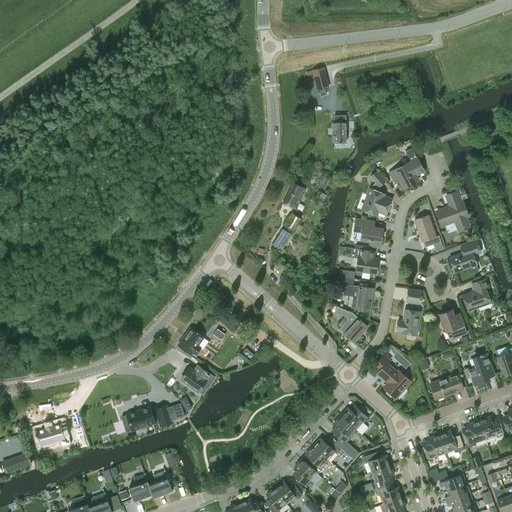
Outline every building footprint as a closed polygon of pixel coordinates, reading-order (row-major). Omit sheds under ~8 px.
[(313,70),(318,90),(328,87),(323,68),(313,70)] [(334,122),(332,122),(333,143),(346,142),(345,115),(334,116),(334,122)] [(416,156),(412,148),(406,151),(410,160),(416,156)] [(415,175),(423,170),(417,158),(390,172),(395,182),(400,179),(404,188),(418,180),(415,175)] [(386,214),(392,199),(383,196),(384,193),(377,190),(380,186),(384,182),(376,172),(371,176),(376,181),(371,188),(370,188),(362,209),(376,215),(378,211),(386,214)] [(299,197),(303,188),(300,187),(292,183),(288,192),(287,192),(282,202),(294,209),(300,198),(299,197)] [(459,230),(469,226),(465,217),(467,216),(462,202),(460,203),(457,192),(447,196),(450,206),(437,211),(442,225),(455,220),(459,230)] [(293,230),(300,218),(292,213),(284,225),(293,230)] [(425,247),(441,242),(438,235),(436,236),(428,215),(414,220),(422,241),(423,240),(425,247)] [(380,246),(382,229),(369,227),(370,220),(356,218),(354,230),(362,231),(361,239),(370,241),(369,245),(380,246)] [(282,229),(272,244),(282,249),(291,234),(282,229)] [(473,254),(480,252),(477,241),(460,247),(462,252),(449,257),(455,272),(476,264),(473,254)] [(375,274),(378,258),(368,256),(369,250),(355,248),(353,257),(358,258),(356,271),(375,274)] [(339,283),(353,285),(354,278),(340,276),(339,283)] [(468,309),(490,301),(485,288),(488,287),(485,279),(472,283),(475,291),(463,295),(468,309)] [(357,286),(353,285),(344,284),(343,295),(353,296),(351,307),(354,307),(354,308),(370,310),(373,288),(357,286)] [(419,303),(421,291),(408,289),(406,301),(419,303)] [(335,311),(347,317),(347,320),(339,329),(353,341),(367,326),(353,313),(337,306),(335,311)] [(416,335),(420,311),(405,309),(404,316),(405,317),(404,321),(398,320),(396,331),(402,332),(402,333),(416,335)] [(223,310),(216,318),(232,331),(238,323),(223,310)] [(443,327),(445,328),(449,338),(451,339),(467,333),(463,321),(457,323),(452,310),(440,314),(443,322),(441,325),(443,327)] [(193,352),(196,354),(200,348),(197,346),(203,337),(190,328),(186,334),(185,334),(182,339),(178,345),(191,354),(193,352)] [(224,335),(217,330),(213,335),(220,340),(224,335)] [(483,338),(485,344),(494,341),(492,335),(483,338)] [(511,347),(509,349),(510,352),(497,357),(503,375),(511,371),(511,347)] [(246,348),(242,352),(251,359),(254,355),(246,348)] [(488,377),(494,375),(486,353),(473,358),(476,367),(469,370),(474,385),(489,379),(488,377)] [(396,398),(411,381),(399,370),(397,372),(388,364),(391,361),(384,355),(375,365),(381,370),(378,373),(388,382),(384,387),(396,398)] [(426,359),(418,363),(420,371),(429,368),(426,359)] [(198,391),(206,380),(208,382),(212,376),(197,366),(194,371),(189,368),(181,380),(198,391)] [(436,399),(463,389),(458,374),(430,383),(436,399)] [(180,400),(185,408),(190,405),(186,397),(180,400)] [(423,398),(416,407),(421,410),(427,401),(423,398)] [(180,403),(168,407),(173,420),(185,416),(180,403)] [(150,405),(126,414),(126,415),(132,430),(132,431),(158,422),(160,427),(174,423),(173,420),(168,407),(167,405),(152,410),(150,405)] [(340,416),(355,429),(362,421),(364,423),(368,418),(359,410),(355,414),(348,408),(340,416)] [(132,430),(126,415),(121,417),(126,433),(132,430)] [(347,442),(350,438),(348,437),(355,429),(340,416),(333,424),(336,426),(332,431),(340,438),(335,443),(341,448),(347,454),(350,457),(353,459),(359,453),(347,442)] [(489,416),(479,420),(485,439),(496,435),(496,437),(503,435),(498,421),(492,424),(489,416)] [(485,439),(479,420),(468,424),(471,431),(464,434),(469,447),(476,445),(475,442),(485,439)] [(58,426),(32,433),(36,449),(62,442),(58,426)] [(81,427),(74,429),(79,448),(87,446),(81,427)] [(450,430),(439,434),(446,453),(456,449),(457,451),(464,449),(459,435),(453,438),(450,430)] [(446,453),(439,434),(429,438),(431,445),(425,448),(429,461),(436,459),(436,456),(446,453)] [(313,446),(328,459),(335,452),(336,453),(341,448),(335,443),(332,440),(328,445),(320,438),(313,446)] [(317,472),(316,472),(318,474),(318,473),(323,469),(321,467),(328,459),(313,446),(302,458),(317,472)] [(28,452),(14,456),(18,468),(31,464),(28,452)] [(165,455),(169,466),(176,463),(172,452),(165,455)] [(368,462),(372,472),(390,465),(387,455),(377,458),(375,452),(363,457),(366,463),(368,462)] [(342,459),(346,462),(350,457),(347,454),(342,459)] [(14,456),(1,461),(5,473),(18,468),(14,456)] [(470,458),(474,468),(481,465),(478,456),(470,458)] [(317,472),(302,458),(294,467),(302,473),(298,478),(307,486),(311,481),(309,480),(316,472),(317,472)] [(390,465),(372,472),(375,481),(373,482),(375,488),(387,484),(385,478),(394,475),(390,465)] [(155,482),(149,485),(148,485),(152,494),(151,495),(153,498),(172,491),(165,470),(153,475),(155,482)] [(447,471),(439,474),(441,479),(449,477),(447,471)] [(490,482),(496,480),(493,472),(487,474),(490,482)] [(133,501),(151,495),(152,494),(148,485),(149,485),(145,473),(133,478),(136,485),(129,488),(133,501)] [(447,491),(466,483),(463,474),(439,482),(441,487),(445,485),(447,491)] [(275,487),(287,503),(295,497),(297,499),(302,495),(295,485),(290,489),(284,481),(275,487)] [(383,503),(402,497),(398,487),(395,488),(393,482),(387,484),(375,488),(377,495),(380,494),(383,503)] [(445,497),(446,502),(470,493),(466,483),(447,491),(449,496),(445,497)] [(339,485),(336,490),(340,493),(344,489),(339,485)] [(279,509),(287,503),(275,487),(266,494),(272,502),(267,505),(272,511),(278,511),(280,511),(279,509)] [(511,511),(511,509),(504,488),(500,490),(501,491),(494,493),(501,511),(511,511)] [(49,492),(52,500),(58,498),(55,490),(49,492)] [(126,490),(119,492),(121,499),(129,496),(126,490)] [(484,499),(491,496),(489,490),(482,493),(484,499)] [(336,491),(331,496),(332,497),(334,499),(339,494),(336,491)] [(92,497),(86,499),(88,507),(89,511),(111,511),(104,492),(92,497)] [(454,510),(473,503),(470,493),(446,502),(448,506),(452,505),(454,510)] [(75,507),(68,510),(68,511),(89,511),(88,507),(86,499),(84,495),(72,499),(75,507)] [(493,501),(491,496),(484,499),(486,504),(493,501)] [(118,497),(111,499),(115,510),(122,507),(118,497)] [(396,511),(396,510),(406,507),(402,497),(383,503),(386,511),(396,511)] [(250,498),(240,502),(243,511),(261,511),(259,506),(253,508),(250,498)] [(225,511),(243,511),(240,502),(230,506),(231,509),(225,511)] [(476,511),(473,503),(454,510),(454,511),(476,511)]
